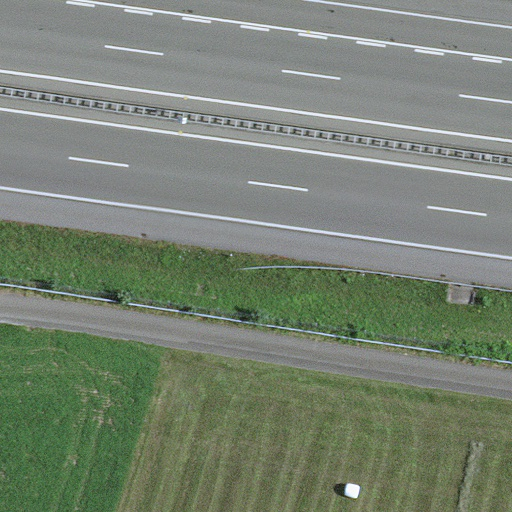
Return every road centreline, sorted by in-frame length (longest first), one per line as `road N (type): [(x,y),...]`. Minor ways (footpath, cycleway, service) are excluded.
road 1 (unclassified): [(0,314),(511,391)]
road 2 (motorway): [(0,148),(511,221)]
road 3 (motorway): [(511,102),(0,30)]
